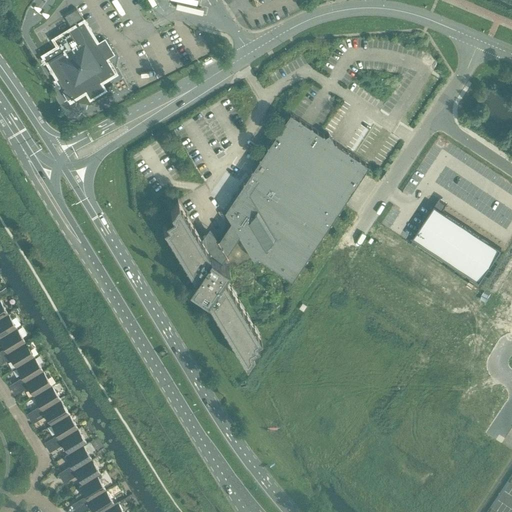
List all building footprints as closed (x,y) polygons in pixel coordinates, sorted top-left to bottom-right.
[(81,16),(76,8),(64,15),(69,24),(81,16)] [(44,57),(42,58),(44,62),(46,61),(56,78),(55,79),(59,86),(61,85),(70,100),(85,91),(89,98),(105,89),(100,81),(101,80),(115,72),(112,68),(104,54),(106,52),(104,48),(102,45),(101,45),(99,46),(96,42),(91,32),(83,20),(71,27),(64,31),(56,36),(53,38),(57,46),(42,55),(43,56),(44,57)] [(338,209),(342,203),(345,198),(346,198),(347,197),(346,197),(353,186),(354,186),(355,185),(354,185),(361,174),(362,174),(363,173),(362,173),(368,164),(359,158),(360,158),(358,157),(347,150),(348,150),(346,149),(335,142),(336,142),(334,141),(328,132),(323,134),(324,134),(322,133),(311,126),(312,126),(310,125),(299,118),(300,118),(298,117),(289,111),(283,120),(282,121),(282,122),(275,132),(274,133),(274,134),(267,144),(266,145),(266,146),(259,156),(258,157),(258,158),(251,168),(250,169),(250,170),(243,180),(242,181),(242,182),(224,210),(230,220),(218,238),(217,237),(216,238),(219,242),(216,243),(215,243),(214,242),(213,242),(212,242),(211,243),(211,244),(210,245),(210,246),(211,247),(208,249),(207,248),(200,237),(201,237),(200,236),(193,225),(193,224),(192,223),(185,212),(186,212),(185,211),(178,201),(178,200),(177,198),(170,210),(172,213),(164,218),(167,222),(162,225),(163,226),(170,237),(169,237),(170,238),(177,249),(177,250),(178,251),(185,262),(184,262),(185,263),(188,267),(193,275),(187,284),(206,296),(207,298),(207,299),(208,300),(214,311),(215,312),(222,323),(222,324),(223,324),(229,335),(229,336),(230,337),(237,348),(238,349),(244,360),(245,362),(253,351),(251,347),(258,342),(256,338),(260,335),(260,334),(259,334),(253,323),(252,322),(245,311),(246,310),(245,310),(238,299),(238,298),(237,297),(230,286),(231,286),(230,285),(222,273),(228,264),(221,260),(226,253),(227,254),(228,254),(226,252),(238,234),(253,259),(257,256),(259,257),(269,264),(271,265),(281,272),(283,273),(291,279),(297,270),(298,270),(299,269),(298,268),(305,258),(306,258),(307,257),(306,256),(313,246),(314,246),(315,245),(321,234),(322,234),(323,233),(322,233),(329,222),(330,222),(331,221),(330,221),(337,210),(338,210),(339,209),(338,209)] [(434,204),(412,237),(479,282),(501,248),(434,204)] [(0,336),(16,327),(8,313),(0,317),(0,336)] [(25,341),(16,327),(0,336),(0,340),(3,346),(4,347),(0,350),(3,355),(25,341)] [(34,356),(25,341),(3,355),(6,359),(10,357),(11,359),(16,367),(34,356)] [(331,342),(286,409),(392,511),(396,511),(455,425),(331,342)] [(42,370),(34,356),(16,367),(22,376),(18,379),(21,383),(42,370)] [(51,384),(42,370),(21,383),(23,388),(28,386),(29,387),(33,395),(51,384)] [(60,399),(51,384),(33,395),(38,403),(39,405),(35,407),(38,412),(60,399)] [(69,413),(60,399),(38,412),(41,417),(45,415),(46,416),(51,424),(69,413)] [(77,428),(69,413),(51,424),(57,434),(52,436),(55,441),(77,428)] [(86,442),(77,428),(55,441),(58,446),(62,443),(63,445),(68,452),(68,453),(83,444),(86,442)] [(91,458),(83,444),(68,453),(68,452),(65,455),(69,463),(70,464),(66,467),(69,472),(91,458)] [(100,473),(91,458),(69,472),(72,476),(76,474),(77,476),(82,483),(82,484),(97,475),(100,473)] [(105,489),(97,475),(82,484),(82,483),(79,485),(84,493),(84,495),(80,498),(83,502),(105,489)] [(511,511),(511,478),(489,511),(511,511)] [(100,511),(114,503),(105,489),(83,502),(86,507),(90,505),(91,506),(94,511),(100,511)] [(123,511),(117,501),(114,503),(100,511),(123,511)]
